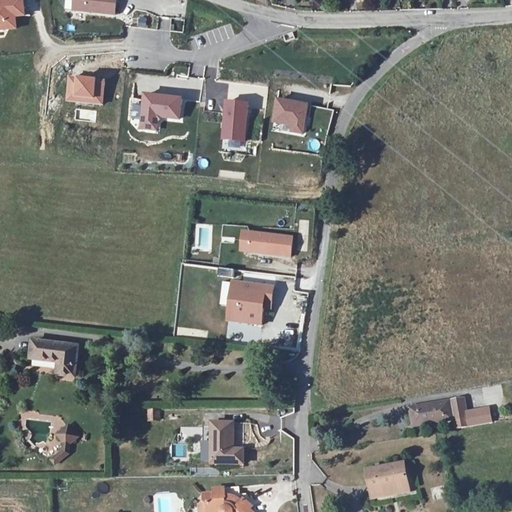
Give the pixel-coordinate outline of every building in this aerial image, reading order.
[(0,0),(0,30),(15,29),(14,16),(24,15),(22,0),(0,0)] [(81,0),(80,7),(122,11),(123,0),(81,0)] [(137,25),(145,27),(146,19),(139,17),(137,25)] [(139,75),(137,81),(150,84),(151,78),(139,75)] [(180,97),(144,93),(141,119),(157,120),(157,114),(178,116),(180,97)] [(309,103),(275,98),(271,123),(290,126),(289,132),(305,134),(305,128),(309,103)] [(249,102),(224,100),(221,138),(245,140),(249,102)] [(140,126),(156,128),(157,120),(141,119),(140,126)] [(252,232),(245,232),(243,251),(250,252),(252,232)] [(295,236),(252,232),(250,252),(265,253),(293,256),(295,236)] [(265,253),(250,252),(248,271),(263,272),(265,253)] [(277,287),(236,283),(234,307),(243,308),(241,322),(266,324),(268,302),(275,303),(277,287)] [(243,308),(234,307),(233,321),(241,322),(243,308)] [(35,342),(33,358),(58,360),(57,373),(78,375),(80,345),(35,342)] [(411,410),(414,428),(468,420),(466,401),(411,410)] [(70,424),(52,431),(56,440),(45,444),(52,464),(74,456),(69,443),(76,441),(70,424)] [(234,426),(216,426),(216,466),(248,466),(248,444),(235,445),(234,426)] [(194,455),(197,455),(197,427),(183,427),(183,435),(193,435),(194,455)] [(371,477),(374,496),(411,489),(408,470),(371,477)] [(241,492),(210,493),(211,500),(199,500),(199,511),(203,511),(253,511),(247,505),(241,509),(241,492)]
